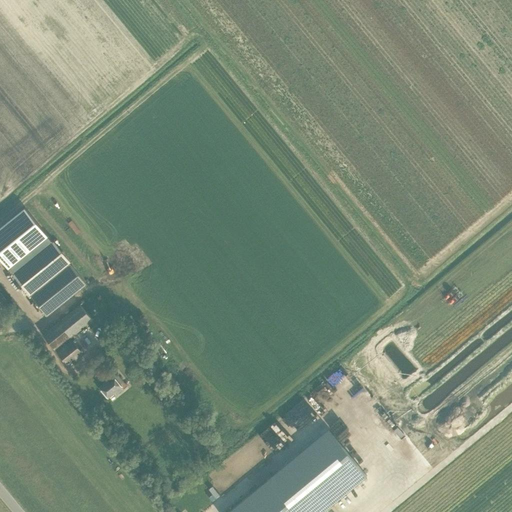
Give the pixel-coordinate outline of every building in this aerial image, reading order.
[(26,208),(0,228),(0,257),(13,274),(28,262),(53,242),(26,208)] [(87,284),(71,264),(70,262),(71,261),(54,241),(53,242),(28,262),(13,274),(31,296),(47,315),(87,284)] [(93,319),(81,304),(79,304),(43,334),(67,364),(83,352),(71,338),(94,320),(93,319)] [(108,333),(99,340),(103,346),(113,339),(108,333)] [(193,482),(218,511),(228,511),(329,429),(326,426),(355,402),(328,370),(193,482)] [(115,376),(114,375),(99,387),(101,389),(100,389),(103,394),(104,393),(109,398),(116,393),(118,395),(124,389),(124,388),(127,386),(117,373),(115,376)] [(329,429),(228,511),(322,511),(367,475),(329,429)]
